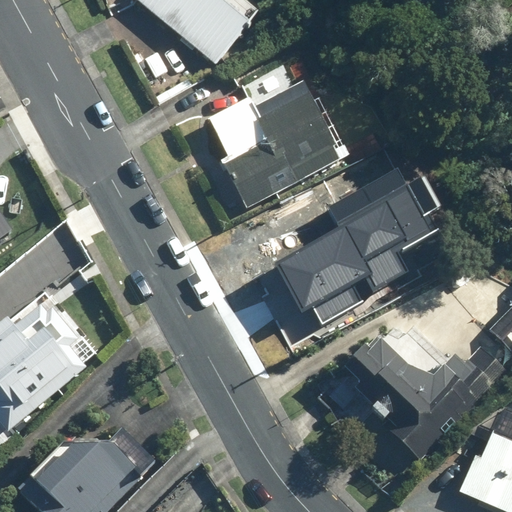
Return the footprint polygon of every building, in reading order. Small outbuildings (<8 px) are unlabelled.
[(137,0),(218,66),(254,23),(226,0),(137,0)] [(250,207),(348,154),(309,81),(258,109),(253,99),(212,121),(232,158),(225,162),(250,207)] [(340,226),(275,264),(314,330),(411,272),(398,250),(433,229),(396,168),(329,208),(340,226)] [(51,214),(27,174),(12,183),(36,223),(51,214)] [(0,257),(5,254),(2,248),(20,236),(0,206),(0,257)] [(0,422),(9,434),(89,368),(72,348),(80,341),(56,313),(50,317),(42,307),(0,341),(0,422)] [(511,318),(497,307),(485,324),(511,343),(511,318)] [(429,466),(511,378),(511,375),(483,349),(468,366),(459,357),(438,379),(413,368),(382,339),(350,372),(363,384),(357,390),(397,427),(393,432),(429,466)] [(511,511),(511,438),(498,432),(485,460),(478,457),(462,493),(505,511),(511,511)] [(21,491),(42,511),(99,511),(140,470),(117,448),(67,444),(21,491)]
